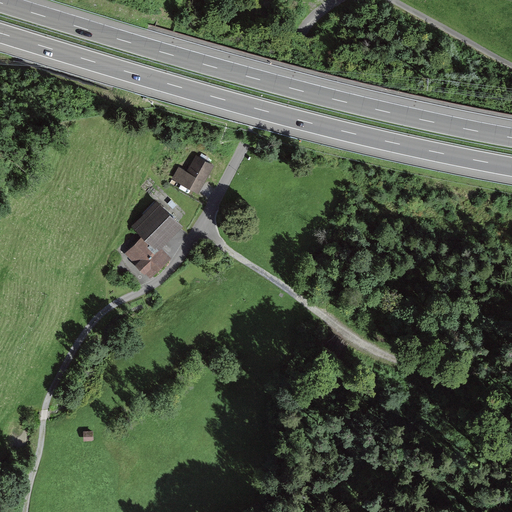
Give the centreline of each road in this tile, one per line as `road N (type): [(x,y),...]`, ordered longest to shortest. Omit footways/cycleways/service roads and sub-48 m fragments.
road 1 (motorway): [(0,33),(326,127),(511,167)]
road 2 (motorway): [(511,137),(288,87),(0,3)]
road 3 (residential): [(336,0),(296,36),(203,226),(146,292)]
road 4 (track): [(511,369),(407,362),(326,319),(214,242),(203,226)]
road 5 (track): [(33,511),(31,474),(44,410),(77,340),(106,311),(146,292)]
